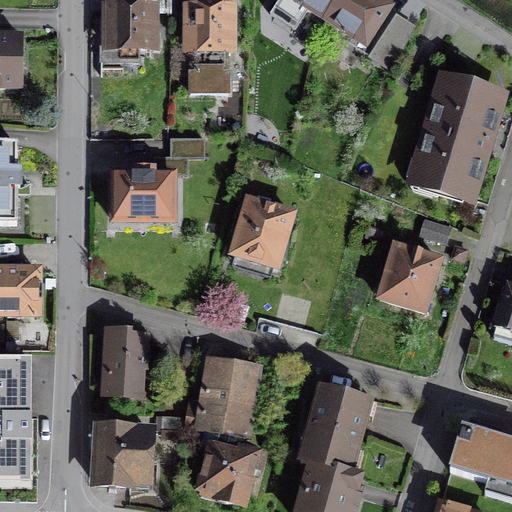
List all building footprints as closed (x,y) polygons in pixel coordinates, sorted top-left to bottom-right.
[(229,0),(203,0),(204,12),(230,12),(229,0)] [(306,11),(323,21),(336,0),(279,0),(270,14),(294,30),(306,11)] [(386,9),(372,0),(336,0),(323,21),(362,46),(386,9)] [(162,4),(102,3),(100,69),(161,71),(162,4)] [(204,12),(187,12),(186,96),(229,97),(230,12),(204,12)] [(399,19),(382,55),(396,62),(413,26),(399,19)] [(22,42),(0,40),(0,100),(20,101),(22,42)] [(511,105),(432,80),(395,195),(474,220),(511,105)] [(19,147),(0,146),(0,226),(17,227),(19,147)] [(175,176),(104,175),(103,235),(174,236),(175,176)] [(298,222),(238,204),(219,265),(280,283),(298,222)] [(451,230),(424,223),(420,238),(447,246),(451,230)] [(448,270),(391,253),(371,314),(429,332),(448,270)] [(36,272),(5,273),(6,317),(37,316),(36,272)] [(493,332),(511,336),(511,288),(505,287),(493,332)] [(148,340),(110,336),(104,397),(138,401),(140,386),(156,388),(159,355),(147,354),(148,340)] [(29,358),(0,358),(0,477),(29,477),(29,358)] [(257,371),(207,363),(200,404),(188,402),(185,419),(184,427),(203,429),(246,438),(257,371)] [(300,464),(350,478),(371,406),(321,392),(300,464)] [(185,419),(161,417),(160,434),(184,436),(184,427),(185,419)] [(511,442),(463,428),(451,474),(511,490),(511,442)] [(201,448),(210,450),(199,497),(245,510),(260,458),(243,453),(246,438),(203,429),(201,448)] [(150,434),(99,431),(97,487),(147,489),(150,434)] [(350,478),(300,464),(295,479),(307,483),(297,511),(350,511),(360,481),(350,478)]
